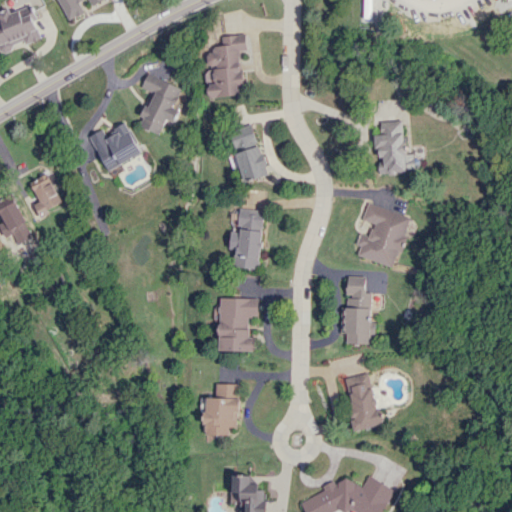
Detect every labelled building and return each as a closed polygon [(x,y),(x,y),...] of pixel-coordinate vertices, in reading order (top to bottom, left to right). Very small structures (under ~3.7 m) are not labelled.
[(57,0),(67,20),(84,13),(78,1),(79,0),(88,0),(91,6),(102,0),(57,0)] [(41,38),(29,6),(11,13),(10,10),(0,13),(0,52),(24,44),(41,38)] [(243,94),(239,50),(247,49),(245,34),(221,36),(223,48),(206,49),(209,71),(206,72),(208,97),(243,94)] [(182,87),(146,74),(141,88),(153,93),(148,107),(145,106),(138,126),(160,134),(165,119),(174,122),(179,109),(174,107),(182,87)] [(380,122),(380,134),(375,134),(376,157),(381,157),(382,173),(415,171),(414,154),(405,155),(403,120),(380,122)] [(88,136),(106,171),(141,153),(125,122),(112,128),(114,133),(106,138),(101,129),(88,136)] [(247,182),(270,173),(252,125),(228,134),(247,182)] [(34,204),(40,218),(49,214),(47,209),(62,203),(48,173),(30,182),(39,201),(34,204)] [(1,207),(15,243),(31,237),(17,201),(1,207)] [(394,266),(409,215),(367,203),(363,220),(373,223),(369,236),(360,233),(356,244),(361,246),(358,256),(394,266)] [(263,210),(239,209),(236,267),(261,268),(263,210)] [(346,343),(370,344),(370,292),(365,292),(365,282),(347,281),(346,307),(342,307),(342,333),(346,333),(346,343)] [(259,299),(220,298),(218,350),(251,351),(252,316),(258,316),(259,299)] [(356,430),(381,424),(369,373),(344,379),(356,430)] [(240,383),(217,383),(217,397),(205,397),(205,435),(229,435),(229,427),(239,427),(240,383)] [(274,511),(275,500),(265,500),(265,486),(251,486),(252,475),(233,475),(232,501),(247,501),(246,511),(274,511)] [(395,490),(368,475),(362,487),(346,478),(336,483),(333,481),(325,484),(320,493),(300,502),(305,511),(334,511),(340,509),(345,511),(383,511),(395,490)]
